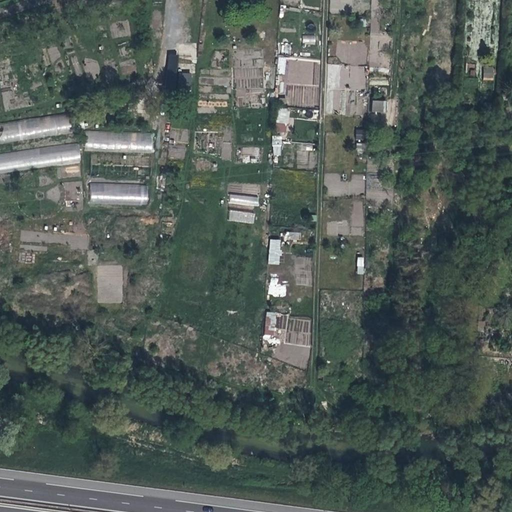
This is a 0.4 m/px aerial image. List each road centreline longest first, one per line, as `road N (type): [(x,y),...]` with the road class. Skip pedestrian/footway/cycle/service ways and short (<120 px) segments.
road 1 (track): [(0,400),(278,481),(511,484)]
road 2 (track): [(313,377),(328,0)]
road 3 (motorway): [(192,511),(0,487)]
